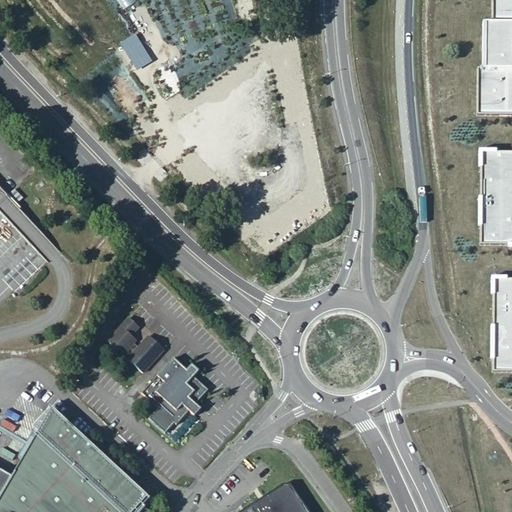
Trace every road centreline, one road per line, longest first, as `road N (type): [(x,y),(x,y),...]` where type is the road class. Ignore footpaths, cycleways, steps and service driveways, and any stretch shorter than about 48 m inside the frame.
road 1 (primary): [(306,310),(268,299),(186,243),(0,45)]
road 2 (primary): [(0,68),(191,267),(288,348)]
road 3 (primary): [(424,242),(410,96),(411,0)]
road 4 (secondary): [(360,240),(358,158),(336,0)]
road 5 (primary): [(436,511),(382,383)]
road 6 (unclassified): [(458,368),(430,295),(424,242)]
road 7 (primary): [(346,404),(386,461),(408,511)]
road 8 (unclassified): [(182,511),(264,424)]
